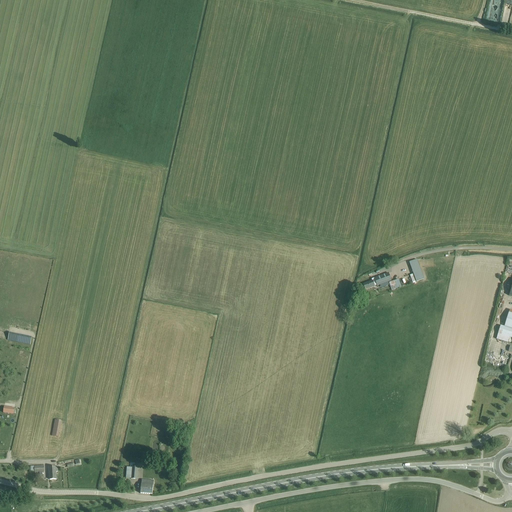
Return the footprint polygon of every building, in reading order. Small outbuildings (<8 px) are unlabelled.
[(417,260),(409,262),(416,281),(424,279),(417,260)] [(389,273),(374,278),(375,280),(377,286),(391,281),(389,273)] [(394,281),(389,283),(392,291),(397,289),(394,281)] [(511,310),(510,310),(504,327),(501,326),(496,339),(508,343),(510,338),(511,338),(511,343),(511,344),(511,343),(511,310)] [(10,332),(9,340),(31,345),(33,337),(10,332)] [(55,420),(52,436),(57,437),(60,421),(55,420)] [(50,467),(50,475),(50,480),(56,479),(56,472),(58,472),(58,467),(50,467)] [(137,480),(138,467),(132,467),(127,467),(126,478),(131,479),(137,480)] [(141,493),(152,494),(153,481),(142,480),(141,493)]
